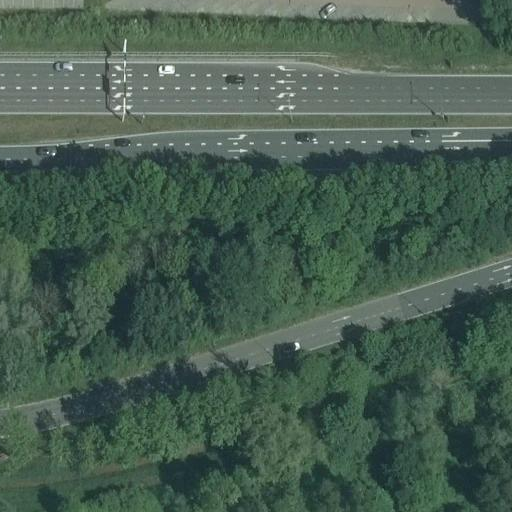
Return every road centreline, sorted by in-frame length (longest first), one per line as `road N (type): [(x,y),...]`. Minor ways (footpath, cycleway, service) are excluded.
road 1 (secondary): [(0,425),(511,273)]
road 2 (primary): [(0,159),(511,154)]
road 3 (primary): [(511,95),(0,94)]
